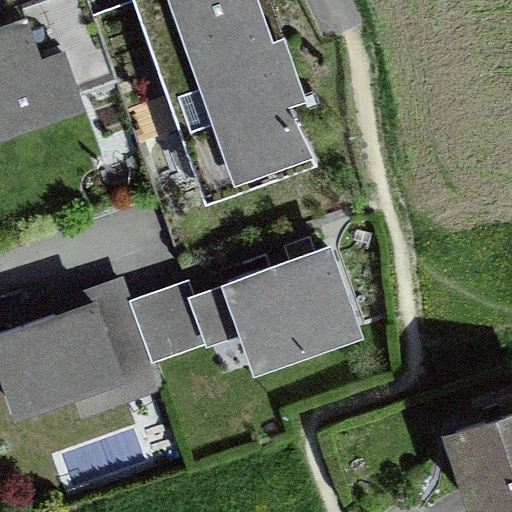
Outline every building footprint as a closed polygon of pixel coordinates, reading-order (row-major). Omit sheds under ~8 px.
[(246,0),(147,0),(208,172),(310,137),(287,95),(303,93),(286,45),(265,54),(246,0)] [(40,47),(27,7),(0,16),(0,128),(86,100),(65,38),(40,47)] [(254,366),(364,327),(332,235),(221,273),(254,366)] [(0,366),(14,408),(120,371),(96,301),(0,335),(0,366)] [(511,511),(511,396),(442,419),(473,511),(511,511)] [(144,431),(143,441),(150,449),(160,450),(168,443),(169,432),(162,425),(152,424),(144,431)]
